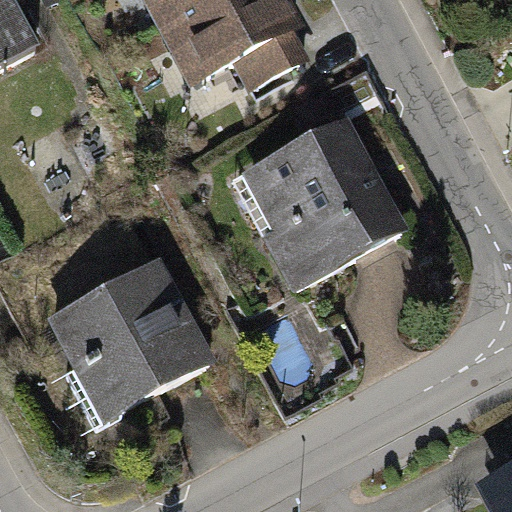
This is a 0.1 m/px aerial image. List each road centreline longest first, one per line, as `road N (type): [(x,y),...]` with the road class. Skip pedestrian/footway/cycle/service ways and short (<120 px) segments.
road 1 (residential): [(199,511),(511,343)]
road 2 (residential): [(511,274),(367,0)]
